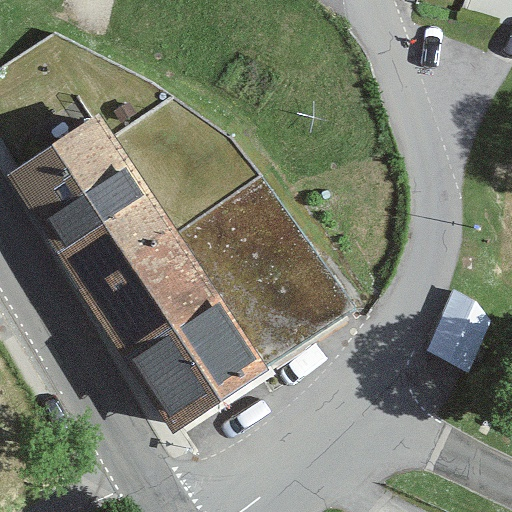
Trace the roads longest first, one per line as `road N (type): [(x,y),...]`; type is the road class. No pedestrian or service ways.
road 1 (residential): [(340,397),(399,335),(434,245),(430,144),(380,0)]
road 2 (secondary): [(145,475),(0,224)]
road 3 (residential): [(340,397),(511,474)]
road 4 (residential): [(222,511),(340,397)]
